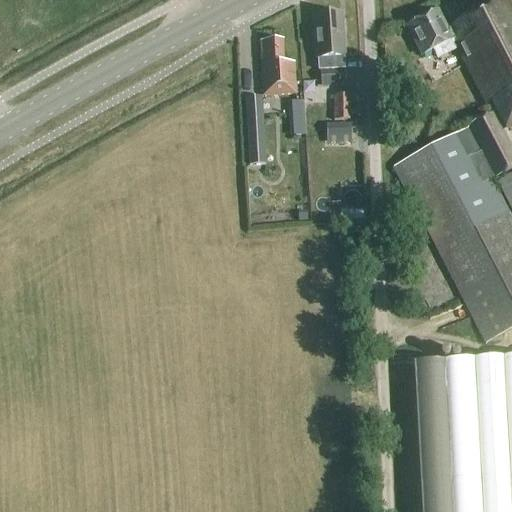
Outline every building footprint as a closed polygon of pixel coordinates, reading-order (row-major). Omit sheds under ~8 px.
[(511,129),(511,9),(509,4),(448,32),(437,13),(407,29),(422,56),(452,41),(492,119),(394,170),(487,346),(511,332),(511,219),(492,182),(511,171),(511,153),(502,135),(511,129)] [(321,88),(345,86),(340,15),(314,17),(318,72),(320,72),(321,88)] [(262,99),(293,97),(295,97),(293,65),(283,65),(282,43),(260,44),(262,99)] [(351,123),(351,99),(333,98),(333,125),(327,125),(327,139),(351,139),(351,123)] [(244,100),(246,134),(248,168),(263,167),(260,100),(244,100)] [(304,116),(291,116),(292,137),(305,137),(304,117),(304,116)] [(511,216),(511,177),(496,186),(511,216)] [(511,511),(511,360),(418,364),(423,511),(511,511)]
